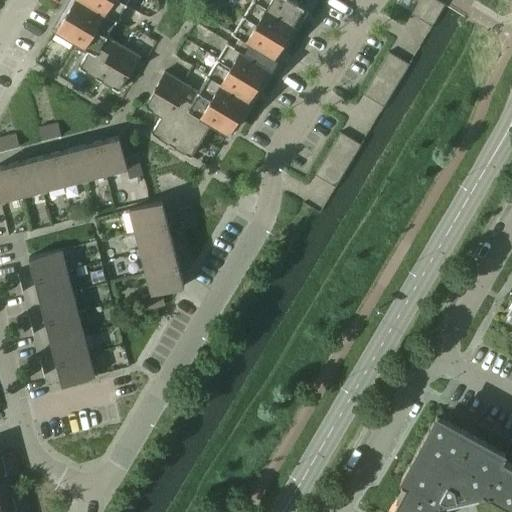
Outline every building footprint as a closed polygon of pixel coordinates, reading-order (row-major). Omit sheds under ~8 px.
[(106,35),(127,0),(72,0),(55,30),(88,49),(78,66),(118,90),(139,55),(106,35)] [(251,0),(232,32),(273,57),(304,5),(294,0),(251,0)] [(418,0),(411,13),(421,20),(432,0),(418,0)] [(432,0),(421,20),(432,26),(445,4),(437,0),(432,0)] [(160,115),(150,131),(191,156),(211,123),(227,133),(268,65),(227,41),(198,90),(164,70),(144,105),(160,115)] [(375,72),(386,79),(399,57),(388,51),(375,72)] [(399,57),(386,79),(396,85),(409,63),(399,57)] [(363,94),(373,100),(386,79),(375,72),(363,94)] [(373,100),(383,106),(396,85),(386,79),(373,100)] [(48,125),(51,138),(61,135),(57,123),(48,125)] [(38,128),(41,140),(41,141),(51,138),(48,125),(38,128)] [(327,152),(338,159),(350,137),(340,131),(327,152)] [(6,136),(9,149),(19,146),(16,133),(6,136)] [(0,137),(0,151),(9,149),(6,136),(0,137)] [(96,141),(105,174),(126,168),(124,158),(118,136),(96,141)] [(338,159),(348,165),(361,144),(350,137),(338,159)] [(76,146),(85,183),(88,182),(87,178),(105,174),(96,141),(76,146)] [(55,152),(63,185),(80,180),(82,184),(85,183),(76,146),(55,152)] [(34,157),(43,194),(47,193),(46,189),(63,185),(55,152),(34,157)] [(314,174),(325,180),(338,159),(327,152),(314,174)] [(124,158),(126,168),(139,165),(137,155),(124,158)] [(13,163),(21,195),(39,191),(40,195),(43,194),(34,157),(13,163)] [(325,180),(335,186),(348,165),(338,159),(325,180)] [(0,202),(1,205),(4,204),(3,200),(21,195),(13,163),(0,165),(0,202)] [(139,165),(126,168),(129,178),(142,175),(139,165)] [(130,213),(134,231),(167,222),(161,200),(129,209),(125,210),(125,214),(130,213)] [(178,209),(181,219),(194,215),(191,205),(178,209)] [(181,219),(184,228),(196,225),(194,215),(181,219)] [(135,249),(136,253),(172,243),(167,222),(134,231),(139,248),(135,249)] [(141,255),(145,272),(178,264),(172,243),(136,253),(137,256),(141,255)] [(28,257),(34,279),(67,270),(62,252),(66,251),(65,248),(61,249),(61,248),(28,257)] [(145,272),(151,294),(161,292),(184,286),(178,264),(145,272)] [(34,279),(39,300),(76,290),(75,287),(71,288),(67,270),(34,279)] [(5,275),(7,285),(20,282),(18,272),(5,275)] [(7,285),(10,295),(22,292),(20,282),(7,285)] [(39,300),(45,321),(77,312),(73,295),(77,294),(76,290),(39,300)] [(151,294),(154,307),(164,304),(161,292),(151,294)] [(141,296),(144,309),(154,307),(151,294),(141,296)] [(45,321),(50,341),(87,332),(86,328),(82,330),(77,312),(45,321)] [(15,318),(18,327),(31,324),(28,314),(15,318)] [(18,327),(20,337),(33,334),(31,324),(18,327)] [(50,341),(55,362),(88,354),(84,337),(88,335),(87,332),(50,341)] [(55,362),(61,384),(94,376),(94,375),(98,374),(97,371),(93,372),(88,354),(55,362)] [(26,359),(29,369),(41,366),(39,356),(26,359)] [(29,369),(31,379),(44,376),(41,366),(29,369)] [(389,511),(432,511),(437,505),(487,494),(511,507),(511,463),(502,458),(504,453),(441,419),(436,417),(433,422),(433,421),(400,481),(405,484),(389,511)] [(1,455),(4,465),(16,461),(14,452),(1,455)] [(4,465),(6,475),(19,471),(16,461),(4,465)] [(12,497),(15,507),(27,503),(25,494),(12,497)] [(15,507),(15,511),(29,511),(27,503),(15,507)]
